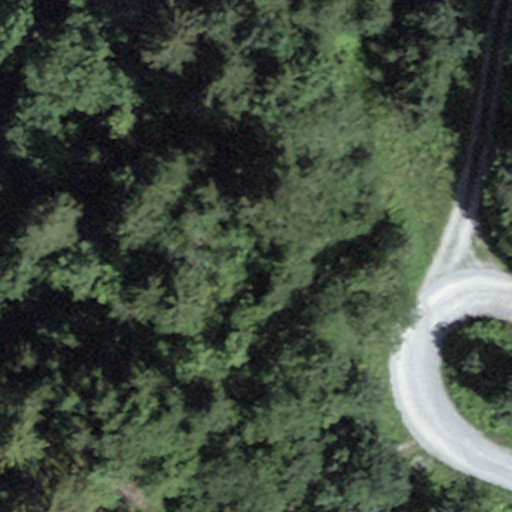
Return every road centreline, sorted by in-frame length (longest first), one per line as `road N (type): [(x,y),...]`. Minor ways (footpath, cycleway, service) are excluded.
road 1 (track): [(505,0),(462,250),(470,301)]
road 2 (track): [(511,304),(470,301),(449,312),(425,363),(429,394),(450,425),(511,467)]
